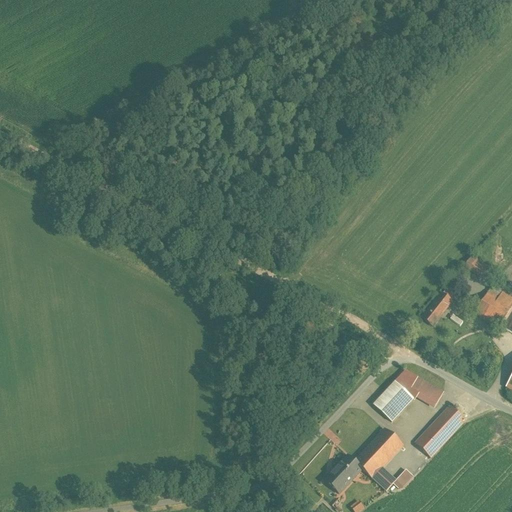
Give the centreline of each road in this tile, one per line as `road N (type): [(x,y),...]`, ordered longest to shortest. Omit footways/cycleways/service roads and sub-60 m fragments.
road 1 (unclassified): [(511,411),(400,351),(273,484),(115,511)]
road 2 (track): [(400,351),(0,139)]
